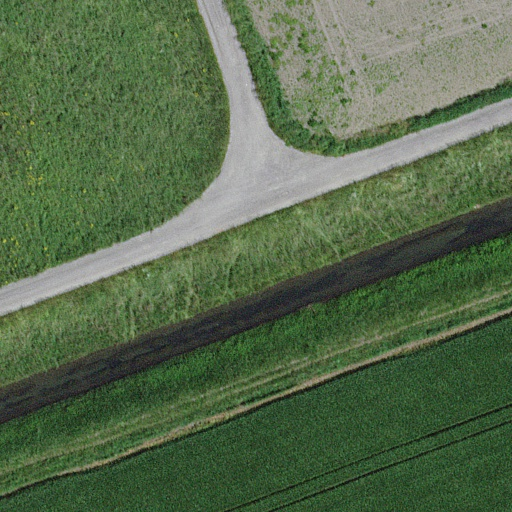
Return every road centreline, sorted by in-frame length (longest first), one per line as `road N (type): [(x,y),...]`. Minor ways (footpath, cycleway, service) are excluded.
road 1 (unclassified): [(293,198),(0,306)]
road 2 (unclassified): [(511,115),(293,198)]
road 3 (unclassified): [(293,198),(219,0)]
